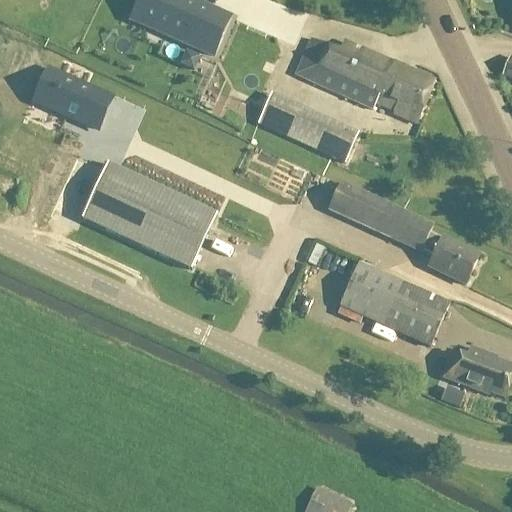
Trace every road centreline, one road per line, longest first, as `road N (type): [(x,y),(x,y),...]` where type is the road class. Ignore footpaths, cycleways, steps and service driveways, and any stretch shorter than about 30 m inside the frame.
road 1 (unclassified): [(511,463),(444,448),(0,244)]
road 2 (tertiary): [(511,185),(426,0)]
